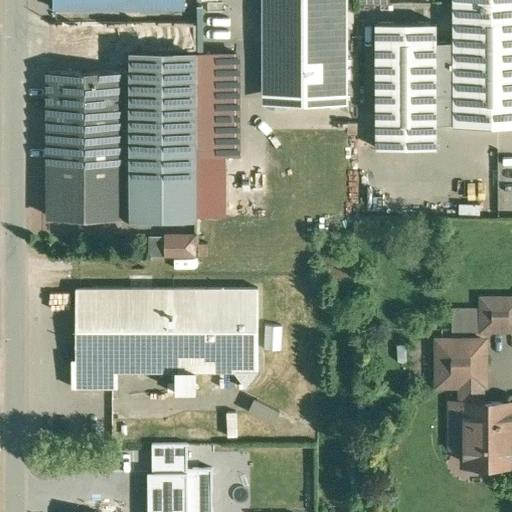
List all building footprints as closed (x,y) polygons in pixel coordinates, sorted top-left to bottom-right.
[(184,0),(53,0),(53,9),(185,9),(184,0)] [(345,0),(264,0),(264,98),(346,98),(345,0)] [(511,3),(454,4),(455,42),(455,124),(511,124),(511,3)] [(436,23),(376,23),(376,149),(436,149),(436,124),(455,124),(455,42),(436,42),(436,23)] [(197,54),(130,54),(129,72),(122,72),(122,168),(197,168),(197,167),(196,167),(197,54)] [(122,72),(49,72),(49,161),(121,161),(121,168),(122,168),(122,72)] [(121,161),(49,161),(49,216),(122,216),(122,168),(121,168),(121,161)] [(197,168),(122,168),(122,216),(197,216),(197,214),(197,168)] [(196,235),(167,235),(167,256),(197,256),(196,235)] [(258,288),(76,288),(76,370),(113,370),(176,370),(176,390),(196,390),(196,370),(237,370),(247,383),(259,369),(258,288)] [(511,298),(482,299),(483,329),(511,328),(511,298)] [(484,339),(438,340),(438,383),(461,383),(462,401),(482,401),(482,383),(483,383),(483,373),(485,373),(484,339)] [(113,370),(76,370),(76,374),(72,374),(72,386),(113,386),(113,370)] [(462,401),(451,401),(452,424),(464,424),(464,442),(464,456),(471,463),(511,462),(511,400),(482,401),(462,401)] [(230,511),(229,454),(149,454),(150,511),(230,511)]
